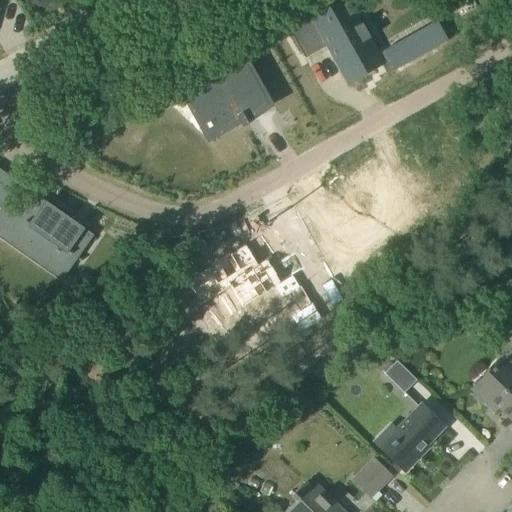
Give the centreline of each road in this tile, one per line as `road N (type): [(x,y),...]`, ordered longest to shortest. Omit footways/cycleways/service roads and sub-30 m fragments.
road 1 (residential): [(0,100),(85,177),(161,209),(217,199),(511,21)]
road 2 (residential): [(0,94),(171,0)]
